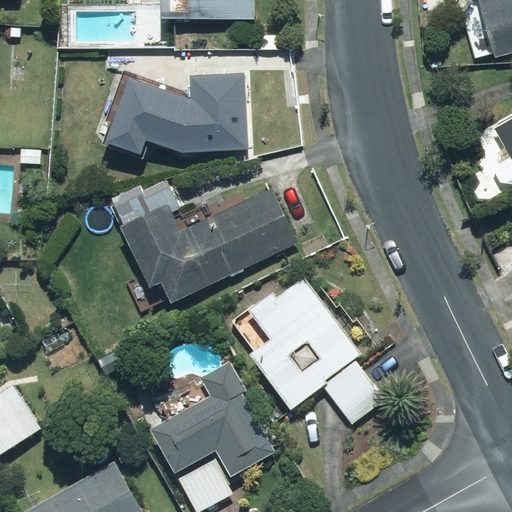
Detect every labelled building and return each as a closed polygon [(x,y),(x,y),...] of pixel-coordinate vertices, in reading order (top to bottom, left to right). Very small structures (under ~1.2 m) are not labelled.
[(147,0),(147,11),(163,11),(163,20),(256,24),(257,0),(147,0)] [(511,0),(480,0),(498,59),(511,55),(511,0)] [(248,78),(193,77),(192,104),(131,84),(110,148),(145,160),(149,146),(185,157),(247,152),(248,78)] [(511,116),(493,127),(511,159),(511,116)] [(183,232),(175,216),(185,212),(170,180),(145,191),(144,189),(111,204),(123,231),(151,292),(163,286),(173,308),(303,248),(276,189),(183,232)] [(364,356),(305,280),(279,300),(274,294),(249,314),(270,341),(249,357),(294,414),(325,390),(355,428),(389,401),(357,361),(364,356)] [(214,397),(153,433),(198,511),(204,511),(235,495),(231,486),(282,456),(248,398),(252,395),(232,362),(203,380),(214,397)] [(0,460),(44,431),(15,388),(0,397),(0,460)] [(143,511),(116,465),(35,511),(143,511)]
